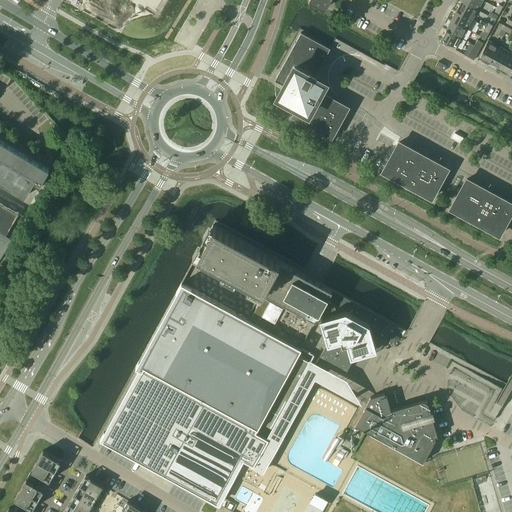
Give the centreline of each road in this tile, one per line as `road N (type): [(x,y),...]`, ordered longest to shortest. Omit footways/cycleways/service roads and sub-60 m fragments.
road 1 (secondary): [(209,150),(511,317)]
road 2 (secondary): [(511,292),(221,131)]
road 3 (tertiary): [(160,146),(9,405)]
road 4 (tertiary): [(27,416),(177,157)]
road 5 (secondary): [(30,45),(152,119)]
road 6 (secondary): [(164,96),(41,26)]
road 7 (residential): [(190,511),(78,447)]
road 8 (unclassified): [(361,147),(423,43)]
